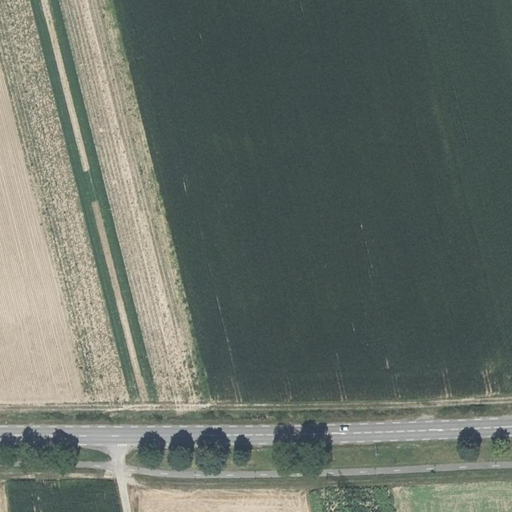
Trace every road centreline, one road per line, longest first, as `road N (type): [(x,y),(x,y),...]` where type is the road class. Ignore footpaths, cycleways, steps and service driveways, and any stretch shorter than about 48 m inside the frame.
road 1 (track): [(0,409),(511,391)]
road 2 (track): [(0,475),(214,482),(511,474)]
road 3 (secondary): [(0,437),(511,424)]
